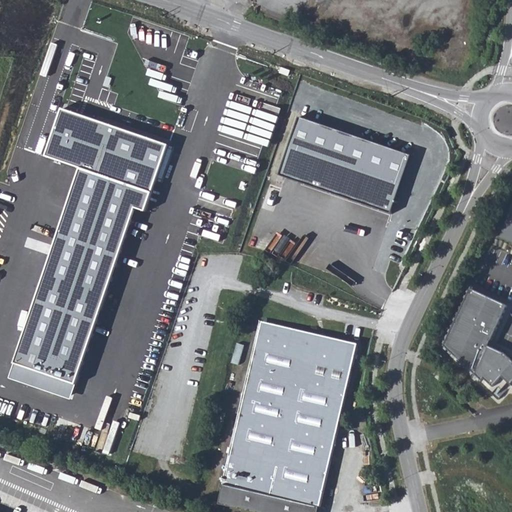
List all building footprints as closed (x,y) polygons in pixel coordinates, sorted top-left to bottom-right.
[(146,59),(160,63),(170,35),(156,30),(146,59)] [(146,59),(138,83),(166,92),(174,68),(160,63),(146,59)] [(42,157),(64,165),(63,170),(75,174),(77,169),(159,198),(175,151),(57,111),(42,157)] [(303,118),(283,176),(395,213),(416,156),(303,118)] [(511,205),(501,238),(511,241),(511,205)] [(448,343),(492,386),(504,373),(511,380),(511,357),(507,351),(492,345),(509,305),(474,285),(448,343)] [(282,343),(284,337),(337,348),(357,345),(288,329),(259,323),(256,336),(282,343)] [(243,415),(238,414),(221,484),(222,484),(317,507),(318,507),(357,345),(337,348),(284,337),(282,343),(256,336),(247,373),(253,375),(243,415)] [(243,415),(253,375),(247,373),(238,414),(243,415)] [(315,511),(317,507),(222,484),(218,504),(250,511),(315,511)]
